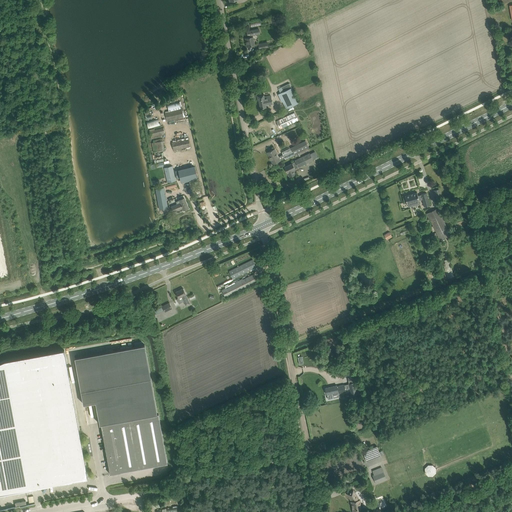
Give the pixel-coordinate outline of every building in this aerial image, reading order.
[(248,38),(246,38),(245,38),(247,47),(255,45),(252,35),(260,33),(259,29),(247,31),(248,38)] [(292,88),(281,93),(288,108),(299,103),(292,88)] [(258,100),(259,100),(260,108),(266,107),(266,105),(272,104),(271,95),(264,97),(264,94),(257,95),(258,100)] [(179,97),(169,99),(175,124),(185,121),(179,97)] [(165,113),(167,121),(173,119),(171,111),(165,113)] [(295,114),(277,122),(280,128),(297,119),(295,114)] [(158,119),(146,122),(148,128),(159,126),(158,119)] [(150,131),(151,136),(165,133),(164,128),(150,131)] [(154,142),(152,143),(154,152),(164,149),(162,138),(153,140),(154,142)] [(172,142),(174,150),(191,146),(189,139),(172,142)] [(283,154),(278,157),(274,149),(267,152),(273,164),(280,161),(280,160),(285,158),(286,159),(309,147),(306,141),(282,152),(283,154)] [(292,163),(289,165),(284,167),(287,173),(289,177),(291,176),(291,177),(294,176),(294,175),(295,174),(293,170),(295,169),(294,167),(297,165),(298,168),(313,160),(310,153),(294,161),(295,162),(292,163)] [(172,166),(164,168),(166,176),(167,179),(168,183),(176,181),(175,177),(172,166)] [(194,166),(178,170),(182,182),(197,178),(194,166)] [(164,187),(156,189),(159,209),(168,208),(164,187)] [(405,199),(406,200),(408,207),(420,204),(419,200),(422,199),(424,207),(430,205),(426,193),(421,194),(421,195),(418,196),(417,193),(413,194),(413,193),(410,194),(410,195),(405,196),(405,197),(405,198),(405,199)] [(177,204),(171,207),(173,211),(183,208),(184,210),(188,208),(184,198),(180,200),(176,202),(177,204)] [(450,235),(437,209),(427,213),(440,240),(446,237),(449,236),(450,235)] [(384,235),(387,240),(392,237),(389,232),(384,235)] [(450,263),(450,261),(449,259),(444,260),(445,263),(443,263),(445,271),(446,276),(447,276),(448,278),(454,276),(450,263)] [(234,269),(229,271),(233,279),(238,276),(252,269),(256,267),(252,260),(234,269)] [(222,290),(225,297),(258,281),(254,274),(222,290)] [(175,292),(178,298),(177,299),(179,303),(184,301),(184,302),(188,300),(186,295),(183,288),(175,292)] [(162,307),(155,310),(154,311),(157,316),(164,312),(165,312),(172,308),(169,303),(162,306),(162,307)] [(96,402),(100,424),(101,424),(103,434),(110,474),(168,464),(159,414),(158,414),(145,345),(75,358),(84,404),(96,402)] [(0,363),(0,494),(29,489),(88,478),(64,350),(5,361),(0,363)] [(348,384),(351,396),(357,395),(354,382),(348,384)] [(337,386),(337,385),(330,387),(325,388),(327,394),(332,393),(333,395),(346,392),(344,385),(337,386)] [(363,451),(367,461),(381,456),(377,446),(363,451)] [(436,468),(433,465),(428,465),(425,468),(424,473),(428,476),(433,476),(436,473),(436,468)] [(372,474),(376,484),(387,480),(381,467),(372,471),(373,474),(372,474)] [(351,500),(351,501),(353,511),(357,511),(362,511),(360,500),(359,500),(353,490),(347,494),(351,500)]
